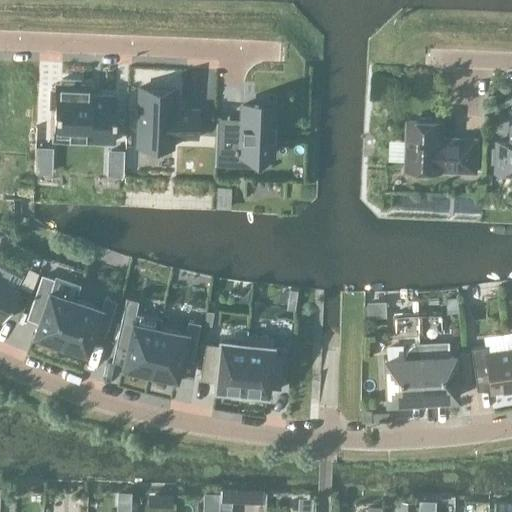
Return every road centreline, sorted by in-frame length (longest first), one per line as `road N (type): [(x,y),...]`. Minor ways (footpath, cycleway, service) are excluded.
road 1 (residential): [(0,364),(161,418),(325,440)]
road 2 (residential): [(230,50),(0,40)]
road 3 (residential): [(325,440),(511,428)]
